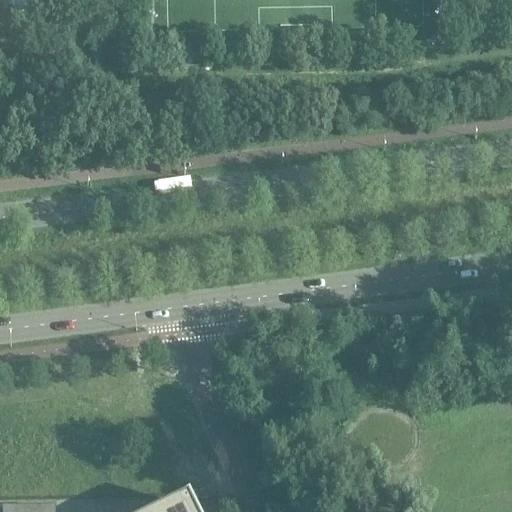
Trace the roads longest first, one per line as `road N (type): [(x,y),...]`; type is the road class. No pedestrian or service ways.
road 1 (primary): [(511,152),(0,218)]
road 2 (primary): [(184,306),(511,264)]
road 3 (unclassified): [(255,511),(197,384),(184,306)]
road 4 (primary): [(0,329),(184,306)]
